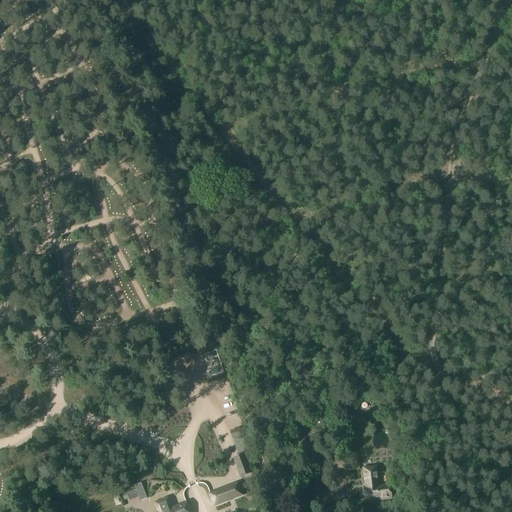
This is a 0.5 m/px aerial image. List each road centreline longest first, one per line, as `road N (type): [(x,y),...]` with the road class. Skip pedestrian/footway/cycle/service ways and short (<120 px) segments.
road 1 (track): [(111,0),(408,351),(511,410)]
road 2 (track): [(432,363),(455,131),(504,0)]
road 3 (track): [(0,305),(37,325),(55,365),(58,407),(173,450),(203,511)]
